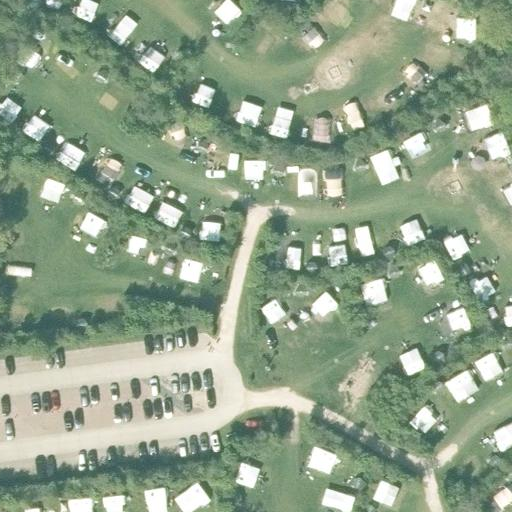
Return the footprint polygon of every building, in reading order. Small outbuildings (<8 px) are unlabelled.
[(103,70),(95,73),(96,80),(101,83),(106,80),(106,72),(103,70)] [(13,71),(10,75),(14,82),(20,82),(23,77),(20,72),(13,71)] [(439,119),(434,121),(434,128),(439,132),(444,130),(445,124),(439,119)] [(202,140),(196,145),(197,151),(203,154),(207,149),(207,142),(202,140)] [(43,145),(41,154),(44,156),(52,153),(53,147),(48,143),(43,145)] [(356,160),(354,168),(358,173),(363,171),(365,165),(359,159),(356,160)] [(277,164),(272,170),(274,175),(280,176),(284,172),(283,165),(277,164)] [(108,190),(107,198),(111,200),(118,196),(118,190),(113,187),(108,190)] [(73,195),(72,200),(77,204),(82,201),(83,193),(82,189),(73,195)] [(185,227),(179,230),(179,237),(184,239),(190,235),(189,229),(185,227)] [(171,240),(163,246),(164,252),(170,254),(174,251),(173,243),(171,240)] [(384,246),(382,253),(388,259),(393,258),(394,249),(388,245),(384,246)] [(309,262),(305,267),(310,276),(313,276),(317,267),(314,262),(309,262)] [(459,263),(455,271),(458,275),(466,274),(469,269),(466,264),(459,263)] [(389,268),(387,273),(392,278),(397,277),(399,271),(395,266),(389,268)] [(297,284),(294,291),(297,296),(303,296),(306,291),(302,284),(297,284)] [(76,319),(75,325),(80,332),(84,331),(86,322),(82,318),(76,319)] [(504,337),(502,345),(506,349),(511,347),(511,340),(507,336),(504,337)] [(437,350),(432,353),(433,360),(440,363),(443,361),(442,353),(437,350)] [(434,380),(431,383),(432,390),(438,392),(442,388),(441,383),(434,380)] [(494,455),(488,458),(489,464),(496,468),(500,466),(500,457),(494,455)] [(511,469),(507,467),(503,469),(505,477),(510,480),(511,478),(511,469)] [(353,478),(351,484),(355,488),(363,488),(364,483),(359,477),(353,478)] [(234,493),(227,498),(227,502),(236,504),(240,501),(239,495),(234,493)]
